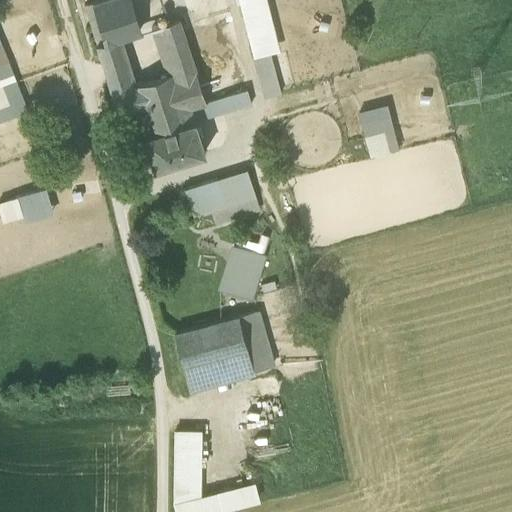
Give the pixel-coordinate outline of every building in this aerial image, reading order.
[(120,39),(138,33),(127,0),(101,0),(84,5),(97,46),(120,39)] [(259,54),(244,0),(239,0),(255,55),(259,54)] [(251,0),(244,0),(259,54),(266,52),(251,0)] [(251,0),(266,52),(280,48),(266,0),(251,0)] [(195,120),(210,115),(206,101),(196,71),(186,40),(179,19),(159,25),(174,71),(166,74),(134,84),(129,86),(126,77),(108,82),(118,113),(118,114),(136,108),(140,107),(149,135),(195,120)] [(174,71),(159,25),(151,28),(166,74),(174,71)] [(204,33),(186,40),(196,71),(215,65),(204,33)] [(124,50),(120,39),(97,46),(108,82),(126,77),(129,86),(134,84),(124,50)] [(0,120),(27,110),(1,44),(0,44),(0,120)] [(259,78),(275,74),(269,53),(254,57),(259,78)] [(275,74),(259,78),(265,97),(280,93),(275,74)] [(247,89),(206,101),(210,115),(251,103),(247,89)] [(363,129),(389,121),(384,103),(358,110),(363,129)] [(147,146),(154,168),(205,152),(195,120),(149,135),(140,107),(136,108),(144,136),(138,138),(141,148),(147,146)] [(397,148),(389,121),(363,129),(370,155),(397,148)] [(247,168),(217,178),(226,206),(256,197),(247,168)] [(184,188),(194,217),(211,211),(226,206),(217,178),(184,188)] [(45,187),(16,196),(22,215),(25,224),(54,215),(45,187)] [(16,196),(0,200),(0,210),(3,221),(22,215),(16,196)] [(226,206),(211,211),(216,224),(260,210),(256,197),(226,206)] [(218,287),(252,298),(266,253),(231,243),(218,287)] [(257,310),(239,315),(249,351),(184,369),(188,388),(273,365),(257,310)] [(175,332),(184,369),(249,351),(239,315),(175,332)] [(200,432),(176,432),(174,504),(175,511),(210,511),(257,500),(253,483),(198,498),(200,432)]
